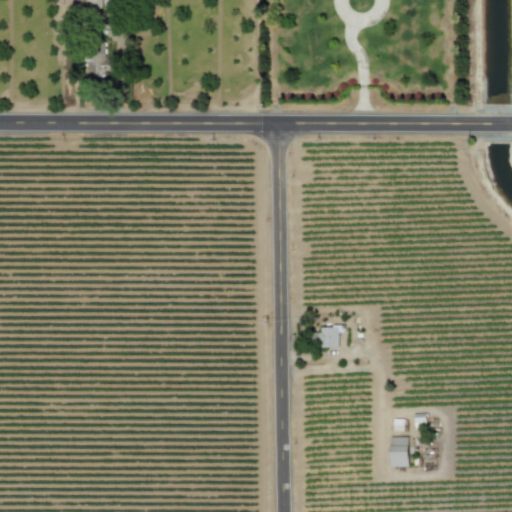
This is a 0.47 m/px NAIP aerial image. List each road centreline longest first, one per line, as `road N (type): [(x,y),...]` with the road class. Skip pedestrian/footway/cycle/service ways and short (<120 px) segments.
road 1 (tertiary): [(511,122),(0,122)]
road 2 (residential): [(282,511),(277,123)]
